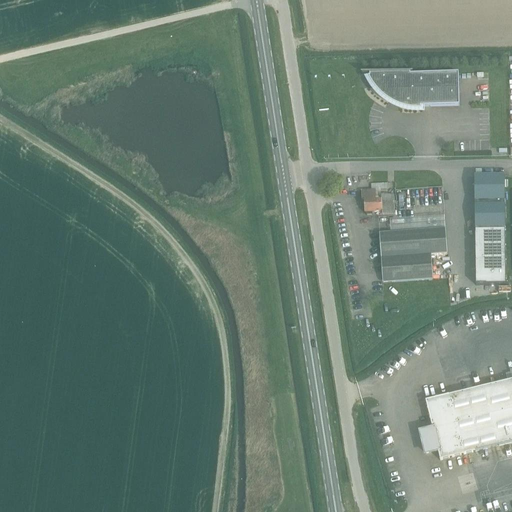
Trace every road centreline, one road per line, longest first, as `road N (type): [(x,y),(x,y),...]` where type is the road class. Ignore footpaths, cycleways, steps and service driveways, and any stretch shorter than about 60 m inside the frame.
road 1 (unclassified): [(362,511),(308,172)]
road 2 (primary): [(335,511),(284,176)]
road 3 (track): [(254,0),(0,59)]
road 4 (unclassified): [(308,172),(511,164)]
road 5 (primary): [(284,176),(256,0)]
road 6 (unclassified): [(308,172),(281,0)]
